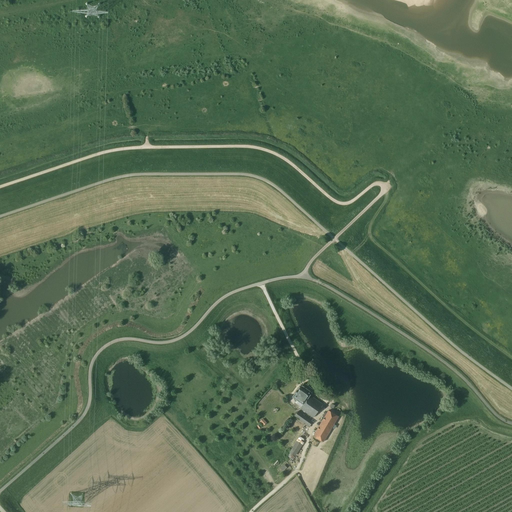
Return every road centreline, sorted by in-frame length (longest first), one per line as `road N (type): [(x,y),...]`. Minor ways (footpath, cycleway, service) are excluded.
road 1 (track): [(0,187),(110,151),(247,146),(279,155),(340,203),(376,183),(385,190)]
road 2 (unclassified): [(0,491),(83,415),(89,370),(106,345),(178,338),(232,292),(302,273)]
road 3 (unclassified): [(302,273),(419,345),(511,423)]
